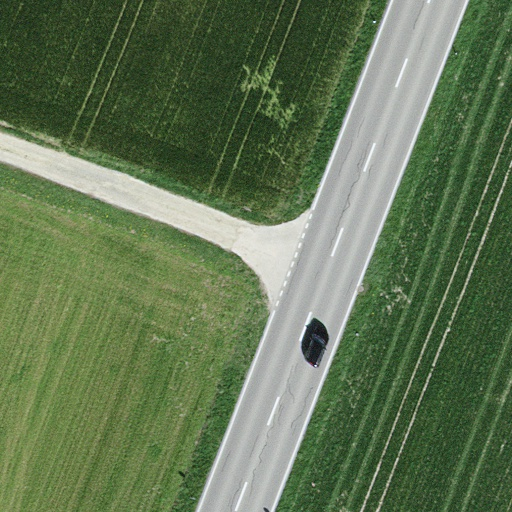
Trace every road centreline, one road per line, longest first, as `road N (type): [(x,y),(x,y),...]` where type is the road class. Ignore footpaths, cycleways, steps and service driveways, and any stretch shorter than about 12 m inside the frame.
road 1 (primary): [(237,511),(429,0)]
road 2 (track): [(331,266),(0,147)]
